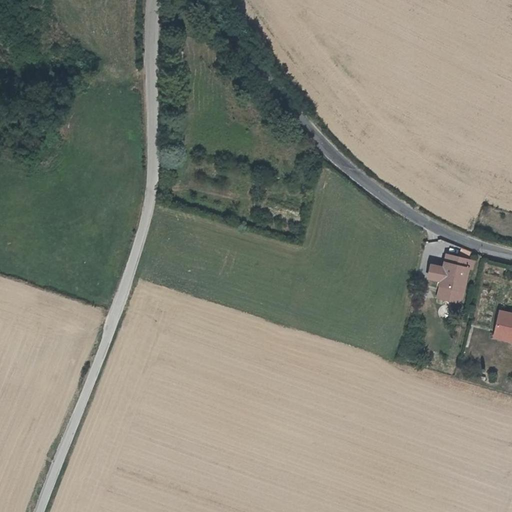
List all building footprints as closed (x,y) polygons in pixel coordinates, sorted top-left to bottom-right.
[(464,292),(470,269),(474,270),(475,261),(472,261),(448,255),(446,265),(442,281),(441,287),(442,287),(464,292)] [(429,278),(442,281),(446,265),(434,262),(433,266),(432,266),(429,278)] [(464,292),(442,287),(439,299),(461,304),(464,292)] [(511,313),(491,309),(486,329),(511,335),(511,313)] [(511,335),(486,329),(485,334),(511,340),(511,335)]
